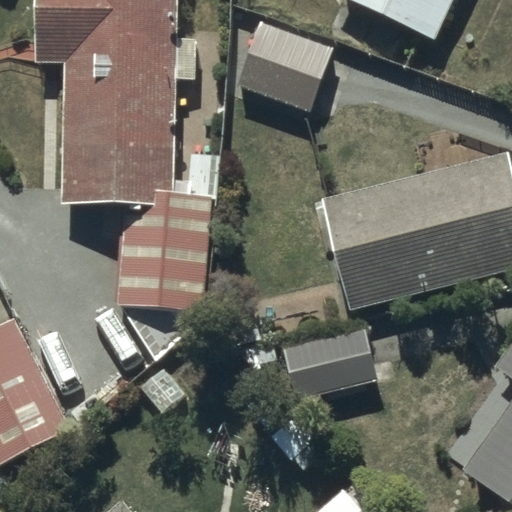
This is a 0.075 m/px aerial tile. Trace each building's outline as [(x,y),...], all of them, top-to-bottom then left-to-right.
[(121,203),(117,303),(203,313),(216,154),(190,152),(188,190),(172,190),(176,76),(196,79),(194,33),(176,33),(176,0),(33,0),(35,60),(63,59),(62,200),(121,203)] [(336,0),(434,45),(455,0),(336,0)] [(335,55),(262,27),(239,89),(311,116),(335,55)] [(511,176),(508,159),(320,204),(347,317),(511,276),(511,176)] [(377,378),(365,323),(281,342),(294,397),(377,378)] [(11,326),(0,331),(0,467),(66,434),(11,326)] [(504,370),(445,452),(511,499),(511,337),(494,362),(504,370)] [(362,511),(345,492),(321,511),(362,511)]
